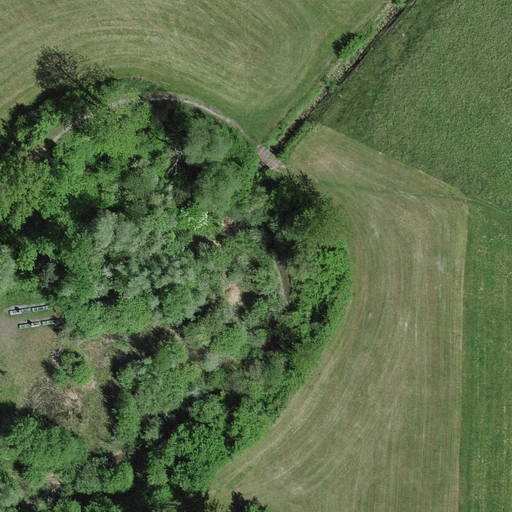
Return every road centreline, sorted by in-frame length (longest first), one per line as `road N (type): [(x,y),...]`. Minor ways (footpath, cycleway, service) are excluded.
road 1 (track): [(280,169),(345,230),(359,273),(347,331),(300,410),(197,495)]
road 2 (track): [(0,190),(75,119),(130,97),(181,96),(217,113),(280,169)]
road 3 (track): [(511,212),(469,189),(354,191),(280,169)]
